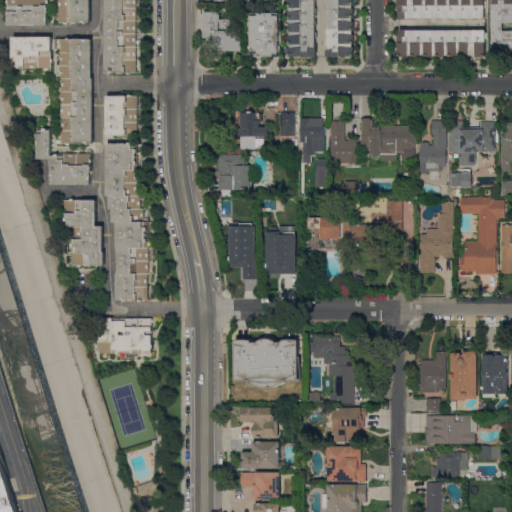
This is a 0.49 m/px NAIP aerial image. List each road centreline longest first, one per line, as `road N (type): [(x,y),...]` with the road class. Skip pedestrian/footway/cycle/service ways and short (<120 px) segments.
road 1 (residential): [(511,83),(175,84)]
road 2 (residential): [(511,310),(202,309)]
road 3 (secondary): [(202,309),(201,511)]
road 4 (residential): [(401,511),(400,310)]
